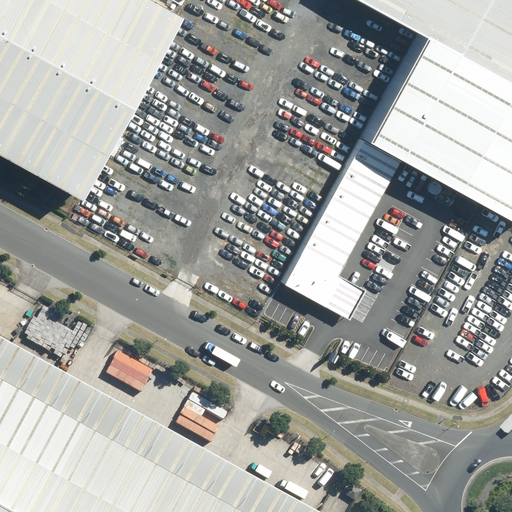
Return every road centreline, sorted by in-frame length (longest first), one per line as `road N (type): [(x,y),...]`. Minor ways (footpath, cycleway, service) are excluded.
road 1 (tertiary): [(289,390),(0,229)]
road 2 (tertiary): [(443,511),(289,390)]
road 3 (tertiary): [(289,390),(472,450)]
